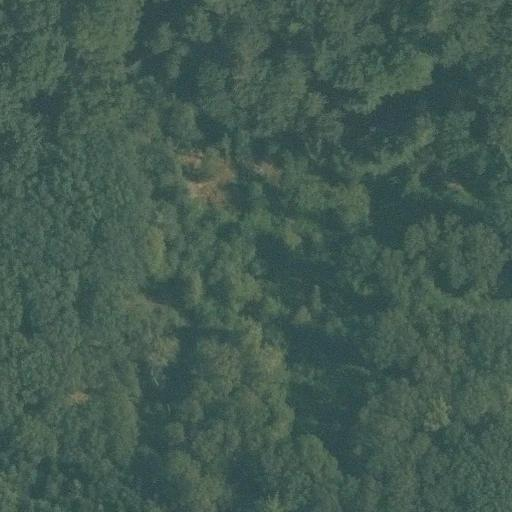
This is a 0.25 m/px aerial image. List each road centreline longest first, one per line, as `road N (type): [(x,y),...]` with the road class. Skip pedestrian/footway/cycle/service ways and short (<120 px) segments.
road 1 (track): [(0,46),(350,141),(318,403),(366,420),(362,511)]
road 2 (track): [(511,185),(350,141)]
